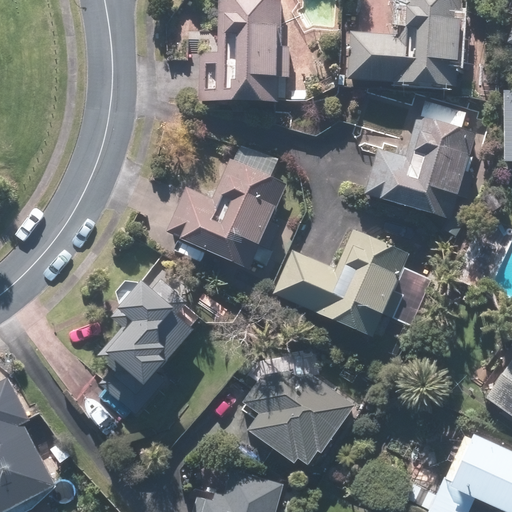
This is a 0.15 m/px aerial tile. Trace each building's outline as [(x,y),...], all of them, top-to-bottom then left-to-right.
[(398,0),(397,37),(349,34),(345,85),(394,88),(415,89),(456,92),(461,0),(398,0)] [(280,3),(218,1),(216,56),(198,55),(197,106),(214,106),(214,107),(277,108),(280,3)] [(416,119),(404,160),(376,152),(362,201),(434,221),(440,197),(455,202),(467,160),(453,156),(460,131),(416,119)] [(179,243),(192,248),(191,249),(248,274),(286,188),(229,163),(213,201),(185,189),(166,234),(180,241),(179,243)] [(271,297),(314,316),(314,317),(369,342),(408,257),(352,232),(335,271),(292,252),(271,297)] [(166,385),(157,376),(193,333),(177,319),(189,306),(184,301),(161,282),(151,293),(142,285),(117,313),(128,323),(100,356),(113,367),(98,385),(136,419),(166,385)] [(511,356),(482,399),(511,420),(511,356)] [(260,376),(240,404),(256,415),(245,431),(291,465),(295,460),(305,467),(315,453),(318,455),(354,405),(310,375),(295,378),(286,371),(260,376)] [(0,511),(16,511),(57,492),(25,427),(30,424),(8,380),(0,384),(0,511)] [(420,506),(427,509),(425,511),(467,511),(473,500),(500,511),(511,511),(511,453),(470,434),(449,481),(441,478),(434,495),(426,492),(420,506)] [(273,511),(281,486),(230,471),(222,496),(213,494),(211,502),(196,497),(192,511),(273,511)]
